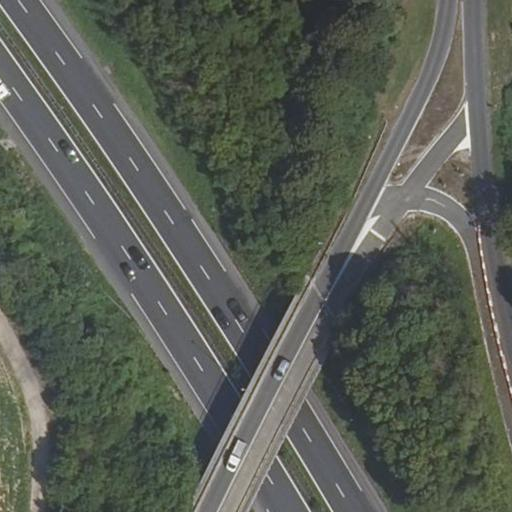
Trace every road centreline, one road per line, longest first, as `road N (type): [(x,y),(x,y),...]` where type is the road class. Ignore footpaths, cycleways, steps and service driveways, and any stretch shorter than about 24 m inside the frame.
road 1 (trunk): [(350,511),(205,273),(16,0)]
road 2 (trunk): [(0,70),(160,303),(287,511)]
road 3 (secondary): [(373,211),(216,511)]
road 4 (trunk): [(448,0),(448,18),(373,211)]
road 5 (track): [(0,323),(34,405),(36,511)]
road 6 (trunk): [(373,211),(476,105)]
road 7 (trunk): [(481,238),(476,105)]
road 8 (trunk): [(511,358),(481,238)]
